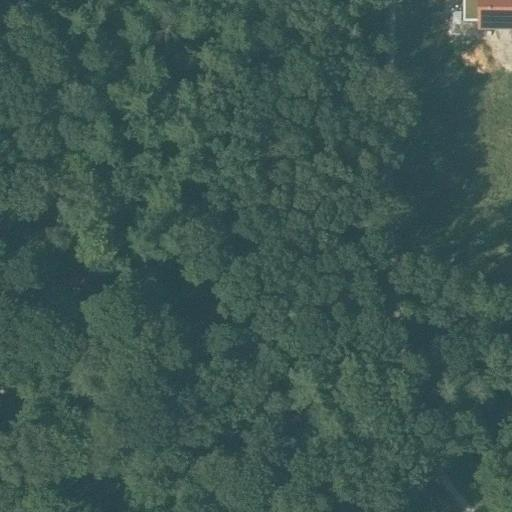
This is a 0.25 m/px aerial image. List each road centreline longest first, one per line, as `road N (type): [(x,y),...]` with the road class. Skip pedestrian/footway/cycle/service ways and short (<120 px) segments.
road 1 (track): [(511,360),(0,386)]
road 2 (track): [(404,365),(391,258),(392,0)]
road 3 (track): [(489,511),(385,366),(338,511)]
